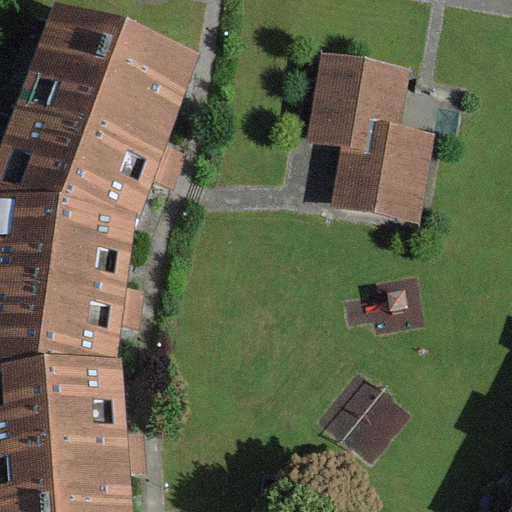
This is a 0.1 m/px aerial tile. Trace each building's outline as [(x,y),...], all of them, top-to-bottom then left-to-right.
[(49,14),(0,163),(0,190),(138,223),(193,62),(49,14)] [(415,70),(331,59),(321,143),(358,147),(380,150),(383,126),(407,129),(415,70)] [(380,150),(358,147),(350,211),(429,220),(440,133),(407,129),(383,126),(380,150)] [(0,190),(0,377),(118,372),(138,223),(0,190)] [(0,511),(125,511),(118,372),(0,377),(0,511)]
